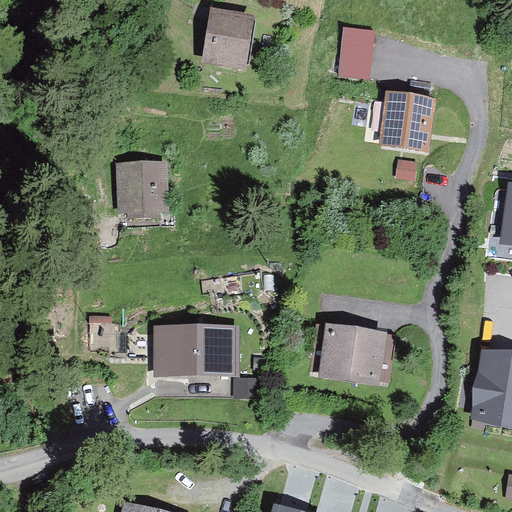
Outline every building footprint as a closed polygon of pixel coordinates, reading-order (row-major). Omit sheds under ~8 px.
[(248,30),(216,25),(209,66),(241,71),(248,30)] [(373,30),(343,28),(339,77),(369,79),(373,30)] [(389,104),(384,145),(423,151),(428,109),(389,104)] [(417,164),(402,162),(400,179),(415,181),(417,164)] [(121,170),(121,214),(133,214),(133,222),(155,222),(155,214),(168,214),(167,169),(121,170)] [(81,205),(66,203),(64,219),(79,222),(81,205)] [(351,378),(357,331),(319,325),(312,372),(327,374),(351,378)] [(398,337),(357,331),(351,378),(391,384),(398,337)] [(234,334),(161,333),(161,367),(234,368),(234,334)] [(511,422),(511,356),(490,353),(487,372),(482,374),(481,380),(485,383),(479,417),(511,422)] [(256,383),(239,383),(239,397),(256,397),(256,383)] [(307,511),(274,503),(271,511),(307,511)]
